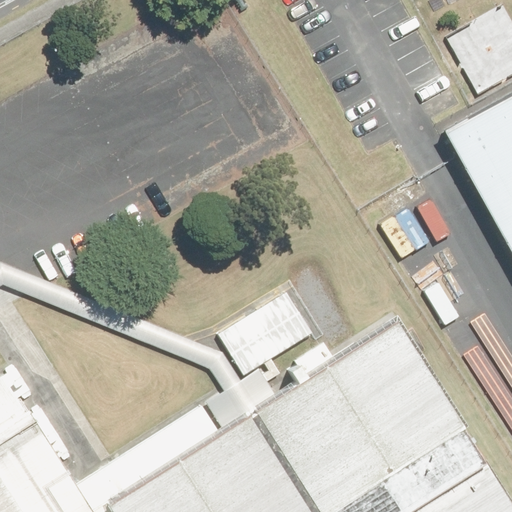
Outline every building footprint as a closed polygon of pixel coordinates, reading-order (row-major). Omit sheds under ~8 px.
[(511,88),(442,128),(511,249),(511,88)] [(287,286),(217,330),(246,374),(315,330),(287,286)] [(500,511),(381,324),(239,414),(301,511),(500,511)] [(0,511),(103,511),(99,505),(33,402),(0,423),(0,511)] [(301,511),(239,414),(99,505),(103,511),(301,511)]
